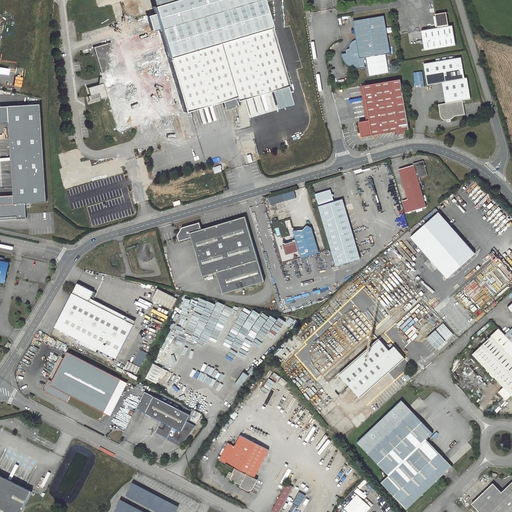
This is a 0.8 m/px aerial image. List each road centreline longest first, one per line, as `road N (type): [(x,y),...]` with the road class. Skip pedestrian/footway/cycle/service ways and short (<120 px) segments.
road 1 (unknown): [(120,148),(163,130),(191,156),(297,127),(299,95),(269,0)]
road 2 (unclassified): [(70,262),(105,236),(345,165)]
road 3 (unclassified): [(236,511),(0,388)]
road 4 (unknown): [(415,349),(358,305),(312,338),(306,360),(344,406),(359,405),(384,385)]
road 5 (unknown): [(252,503),(284,448),(272,428),(243,420),(213,438),(206,464),(229,487)]
road 6 (unclassified): [(457,0),(504,149),(489,175)]
road 7 (unknown): [(62,0),(80,146),(106,154)]
road 8 (unclassified): [(345,165),(430,147),(489,175)]
road 9 (unknown): [(176,480),(234,371),(222,349)]
road 10 (unclassified): [(317,21),(345,165)]
road 11 (unknown): [(63,274),(134,301),(140,321),(122,362)]
road 12 (unclassified): [(0,378),(70,262)]
road 13 (unknown): [(418,258),(444,284),(511,225)]
